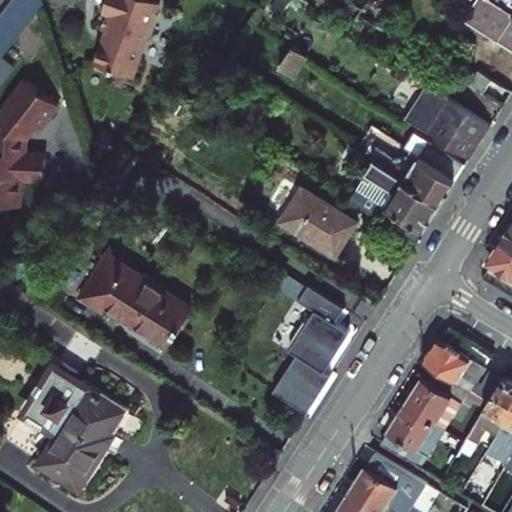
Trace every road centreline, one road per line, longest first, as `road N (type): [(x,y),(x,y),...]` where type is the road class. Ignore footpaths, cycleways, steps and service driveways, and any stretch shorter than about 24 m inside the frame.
road 1 (residential): [(284,511),(437,279)]
road 2 (residential): [(437,279),(511,161)]
